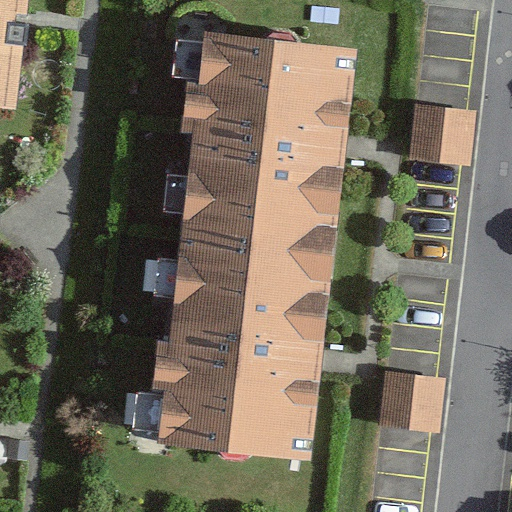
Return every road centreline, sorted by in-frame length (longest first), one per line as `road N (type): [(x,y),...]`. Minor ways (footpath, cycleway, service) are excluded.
road 1 (residential): [(500,296),(474,511)]
road 2 (residential): [(511,164),(500,296)]
